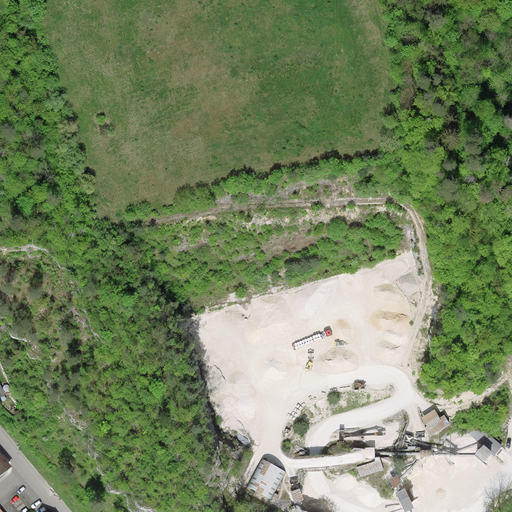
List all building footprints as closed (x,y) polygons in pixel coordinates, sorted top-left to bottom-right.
[(436,410),(423,418),(433,435),(451,425),(446,416),(441,418),(436,410)] [(465,430),(484,448),(476,456),(485,464),(501,447),(474,421),(465,430)] [(0,475),(12,466),(0,452),(0,475)] [(376,462),(358,467),(361,477),(385,470),(381,458),(375,459),(376,462)] [(262,459),(247,485),(270,499),(285,472),(262,459)] [(397,477),(390,481),(395,490),(402,486),(397,477)] [(406,491),(396,495),(403,511),(406,511),(414,509),(406,491)]
